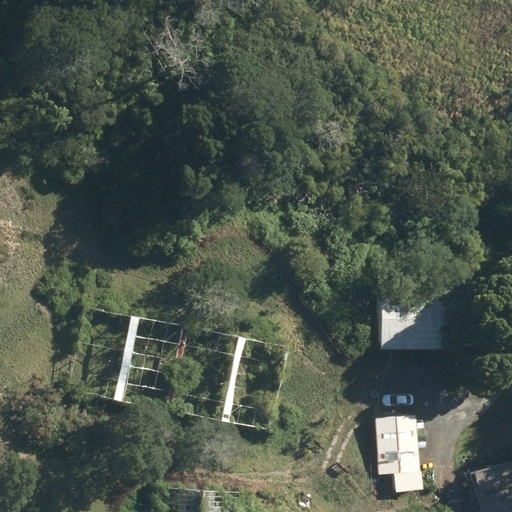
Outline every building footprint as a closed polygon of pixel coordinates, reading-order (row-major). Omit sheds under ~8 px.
[(376,349),(465,350),(466,291),(377,290),(376,349)] [(65,392),(273,432),(290,345),(82,304),(65,392)] [(352,328),(352,361),(376,360),(375,332),(370,333),(370,328),(352,328)] [(376,417),(379,487),(420,486),(417,416),(376,417)] [(475,511),(511,511),(511,459),(475,471),(475,473),(471,475),(482,510),(475,511)] [(153,511),(244,511),(245,493),(155,486),(153,511)]
